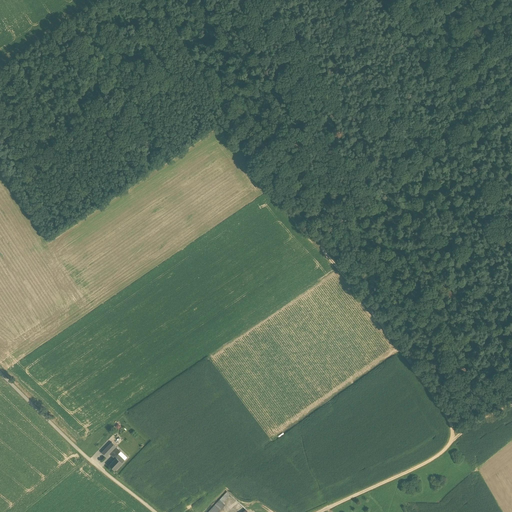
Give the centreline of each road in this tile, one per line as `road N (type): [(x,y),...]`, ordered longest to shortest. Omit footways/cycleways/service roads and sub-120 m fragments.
road 1 (track): [(511,98),(316,240),(421,377),(452,434)]
road 2 (unclassified): [(0,374),(154,511)]
road 3 (track): [(321,511),(431,460),(452,434)]
